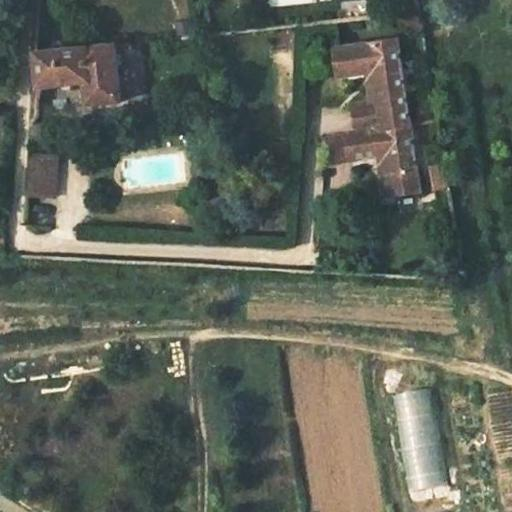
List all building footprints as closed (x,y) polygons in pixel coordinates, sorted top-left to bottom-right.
[(387,124),(379,125),(344,130),(348,157),(383,153),(383,155),(392,160),(396,194),(422,190),(398,45),(339,54),(343,80),(372,77),(372,79),(381,82),(387,124)] [(43,88),(91,84),(94,107),(125,104),(118,48),(39,56),(43,88)] [(372,79),(379,125),(387,124),(381,82),(372,79)] [(348,157),(344,130),(327,133),(331,160),(348,157)] [(27,198),(57,199),(58,154),(28,154),(27,198)] [(383,155),(388,195),(390,195),(396,194),(392,160),(383,155)] [(434,389),(395,393),(407,491),(446,486),(434,389)]
